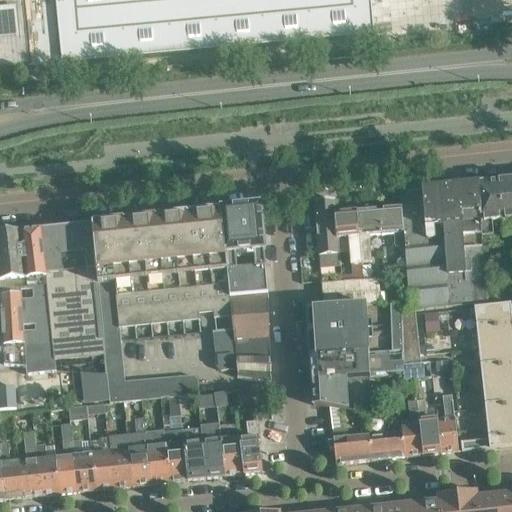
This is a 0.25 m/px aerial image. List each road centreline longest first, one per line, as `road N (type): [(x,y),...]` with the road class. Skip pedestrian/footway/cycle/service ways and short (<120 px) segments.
road 1 (secondary): [(511,61),(52,108)]
road 2 (residential): [(298,471),(275,183)]
road 3 (residential): [(0,210),(275,183)]
road 4 (residential): [(275,183),(511,157)]
road 5 (residential): [(511,469),(328,488),(298,471)]
road 6 (residential): [(97,511),(273,494),(298,471)]
